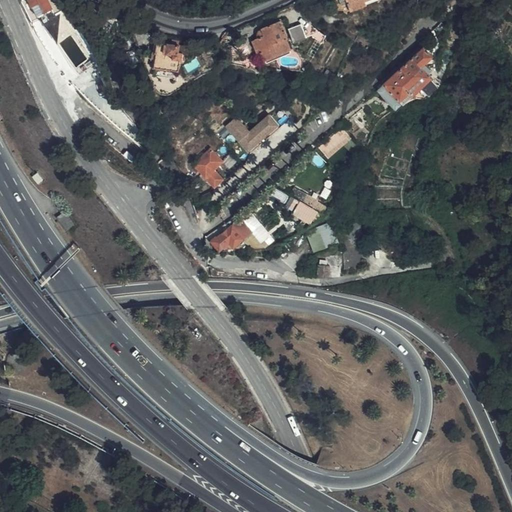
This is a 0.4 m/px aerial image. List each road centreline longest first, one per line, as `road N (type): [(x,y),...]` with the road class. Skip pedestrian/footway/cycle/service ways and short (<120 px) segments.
road 1 (motorway): [(0,324),(184,296),(316,307),(365,320),(402,342),(425,388),(413,446),(372,478),(312,476),(158,385)]
road 2 (motorway): [(511,485),(471,395),(439,348),(411,325),(363,305),(205,285),(80,295),(0,313)]
road 3 (tertiary): [(317,511),(269,399),(90,164),(8,0)]
road 4 (motorway): [(0,255),(125,399),(268,511)]
road 5 (motorway): [(0,393),(100,433),(232,511)]
road 6 (motorway): [(158,385),(69,287),(0,184)]
road 7 (motorway): [(329,511),(219,438),(158,385)]
road 8 (tertiary): [(115,0),(175,29),(230,24),(283,0)]
